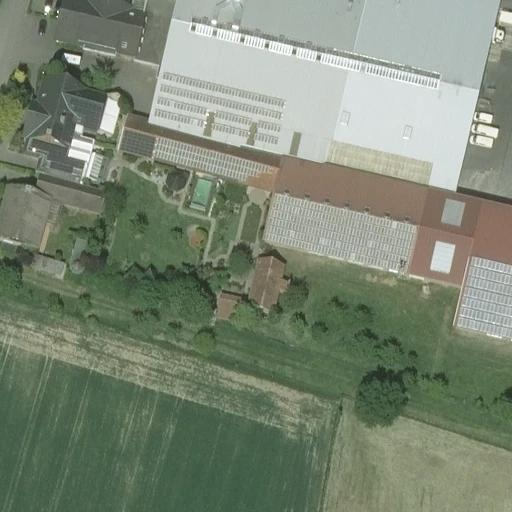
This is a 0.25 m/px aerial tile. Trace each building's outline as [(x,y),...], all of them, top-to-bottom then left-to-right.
[(66,0),(60,30),(170,56),(156,110),(133,105),(124,144),(284,186),(273,233),(511,287),(511,181),(360,145),(373,93),(412,102),(433,7),(400,0),(66,0)] [(38,93),(21,155),(93,176),(103,138),(124,144),(133,105),(116,102),(119,92),(102,89),(105,76),(50,62),(42,95),(38,93)] [(116,182),(93,176),(21,155),(3,225),(52,240),(65,194),(110,206),(116,182)] [(33,270),(64,277),(67,264),(36,257),(33,270)] [(283,282),(287,267),(259,260),(247,308),(276,316),(281,292),(292,295),(294,285),(283,282)] [(241,324),(247,300),(223,294),(217,319),(241,324)]
